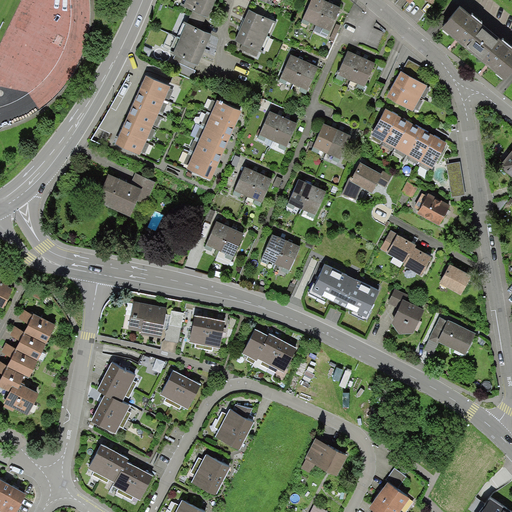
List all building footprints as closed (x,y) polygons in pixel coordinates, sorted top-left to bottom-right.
[(183,0),(181,6),(208,18),(212,9),(216,0),(183,0)] [(323,0),(309,0),(301,22),(329,34),(341,8),(330,3),(323,0)] [(481,27),(451,0),(435,19),(464,45),(481,27)] [(274,21),(248,10),(244,19),(240,28),(235,40),(260,52),(274,21)] [(211,34),(183,22),(170,52),(197,64),(200,58),(207,44),(211,34)] [(511,71),(511,52),(481,27),(464,45),(503,82),(511,71)] [(357,55),(347,51),(337,75),(365,87),(375,63),(365,59),(357,55)] [(300,59),(291,55),(280,77),(308,91),(318,67),(308,63),(300,59)] [(427,85),(401,71),(397,79),(393,86),(387,96),(413,111),(427,85)] [(169,88),(146,77),(143,85),(136,99),(133,105),(124,126),(118,137),(115,143),(139,154),(169,88)] [(242,111),(213,99),(182,167),(211,180),(215,171),(222,156),(228,143),(233,130),(239,117),(242,111)] [(394,114),(385,109),(371,135),(432,169),(447,143),(437,137),(425,130),(418,127),(406,120),(394,114)] [(279,115),(269,111),(259,134),(288,146),(298,123),(287,118),(279,115)] [(333,127),(324,123),(313,147),(340,159),(351,136),(340,131),(333,127)] [(511,148),(499,166),(511,175),(511,148)] [(460,161),(446,164),(451,197),(465,195),(460,161)] [(356,200),(362,187),(372,193),(377,183),(385,188),(392,175),(377,167),(375,170),(360,162),(352,178),(349,176),(341,194),(356,200)] [(272,179),(245,167),(235,191),(262,202),(272,179)] [(143,189),(107,174),(95,203),(131,218),(143,189)] [(308,183),(298,179),(288,203),(315,215),(326,191),(317,187),(308,183)] [(451,206),(428,194),(417,214),(439,226),(451,206)] [(225,225),(216,221),(206,245),(234,257),(244,233),(234,229),(225,225)] [(403,236),(390,230),(380,249),(407,263),(417,244),(403,236)] [(282,239),(272,234),(262,257),(290,270),(300,247),(290,242),(282,239)] [(422,276),(433,257),(427,254),(415,247),(404,265),(422,276)] [(352,277),(324,264),(311,292),(367,318),(380,290),(352,277)] [(459,270),(449,265),(439,283),(462,296),(472,278),(459,270)] [(14,286),(0,279),(0,307),(3,309),(14,286)] [(426,310),(405,298),(407,294),(394,289),(387,303),(398,308),(394,318),(391,324),(399,334),(413,333),(426,310)] [(168,308),(133,301),(128,329),(141,331),(141,335),(162,339),(168,308)] [(35,316),(25,308),(20,319),(31,325),(26,332),(49,344),(57,327),(35,316)] [(181,311),(172,310),(169,330),(167,329),(165,339),(173,340),(180,341),(184,312),(181,311)] [(226,322),(195,315),(190,343),(196,344),(212,347),(220,349),(226,322)] [(476,334),(448,320),(440,317),(424,350),(433,354),(439,343),(466,356),(476,334)] [(26,333),(16,326),(11,337),(22,343),(17,350),(40,362),(48,345),(26,333)] [(268,335),(254,328),(242,354),(248,356),(256,360),(257,358),(262,361),(277,369),(284,373),(297,349),(269,333),(268,335)] [(18,351),(8,344),(3,354),(13,360),(9,367),(27,376),(32,379),(40,362),(18,351)] [(8,368),(0,361),(0,374),(4,377),(0,383),(0,386),(18,396),(27,376),(8,368)] [(137,377),(112,363),(108,370),(101,383),(97,390),(106,394),(123,402),(137,377)] [(179,374),(173,371),(160,395),(187,408),(201,385),(194,381),(179,374)] [(15,381),(4,403),(28,415),(38,394),(15,381)] [(95,414),(91,422),(114,434),(129,407),(120,402),(106,394),(102,401),(95,414)] [(253,421),(230,409),(227,415),(219,431),(215,438),(239,449),(253,421)] [(348,455),(316,439),(301,468),(311,473),(315,466),(337,477),(348,455)] [(107,449),(101,445),(89,469),(116,484),(127,463),(129,460),(122,456),(107,449)] [(230,468),(206,455),(203,460),(195,476),(191,482),(215,495),(230,468)] [(135,467),(127,463),(116,484),(114,487),(141,500),(154,476),(144,472),(135,467)] [(406,476),(394,468),(386,480),(398,488),(406,476)] [(0,511),(1,511),(14,511),(26,496),(15,489),(4,483),(0,480),(0,511)] [(398,511),(409,498),(387,482),(381,490),(376,497),(368,508),(374,511),(398,511)] [(510,511),(491,499),(481,511),(510,511)] [(203,511),(182,501),(179,507),(176,511),(203,511)]
